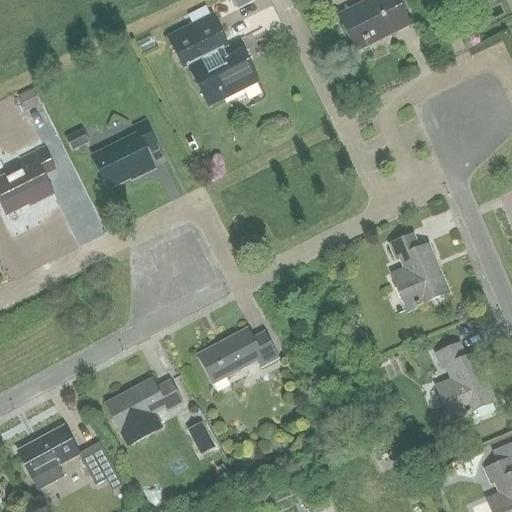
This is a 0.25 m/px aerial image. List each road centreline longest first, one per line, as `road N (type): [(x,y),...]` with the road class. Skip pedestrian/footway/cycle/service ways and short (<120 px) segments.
road 1 (residential): [(248,293),(217,231),(187,209),(0,301)]
road 2 (unclassified): [(0,417),(248,293)]
road 3 (unclassified): [(511,311),(457,191),(402,214)]
road 4 (unclassified): [(248,293),(402,214)]
road 5 (unclassified): [(511,62),(495,61),(354,117)]
road 6 (unknown): [(447,191),(432,143),(511,98)]
road 7 (unclassified): [(354,117),(300,0)]
